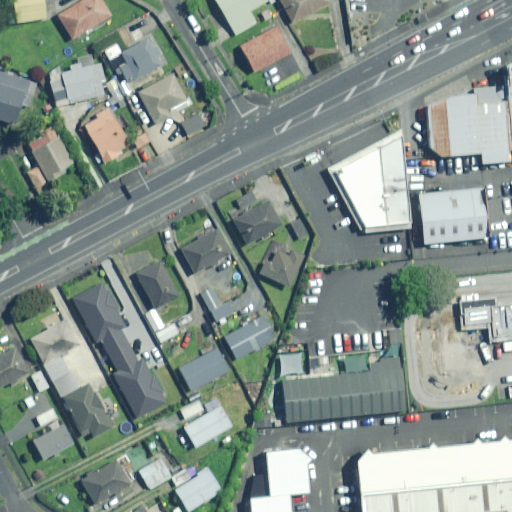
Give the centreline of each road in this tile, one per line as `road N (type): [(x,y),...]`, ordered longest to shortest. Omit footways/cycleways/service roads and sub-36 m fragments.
road 1 (primary): [(511,15),(258,140)]
road 2 (primary): [(258,140),(35,258)]
road 3 (residential): [(258,140),(172,0)]
